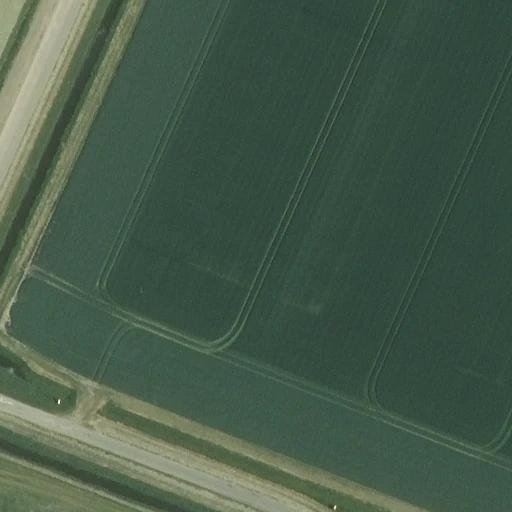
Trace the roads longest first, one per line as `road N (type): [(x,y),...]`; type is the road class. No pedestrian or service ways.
road 1 (unclassified): [(278,511),(0,405)]
road 2 (unclassified): [(0,160),(71,0)]
